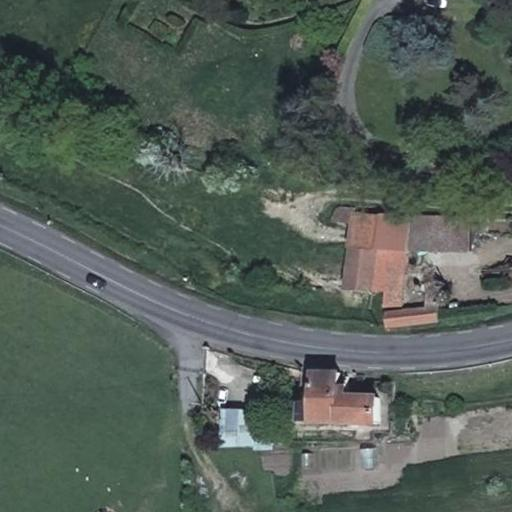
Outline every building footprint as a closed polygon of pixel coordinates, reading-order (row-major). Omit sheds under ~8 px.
[(394,249),(350,246),(347,289),(392,291),(390,304),(404,305),(411,217),(397,217),(394,249)] [(389,326),(438,320),(436,309),(388,315),(388,322),(389,326)] [(295,422),(369,424),(370,398),(368,396),(352,395),(351,390),(344,388),(345,375),(297,374),(295,422)] [(370,398),(369,424),(379,424),(379,401),(370,398)] [(227,409),(226,448),(272,448),(273,410),(227,409)]
